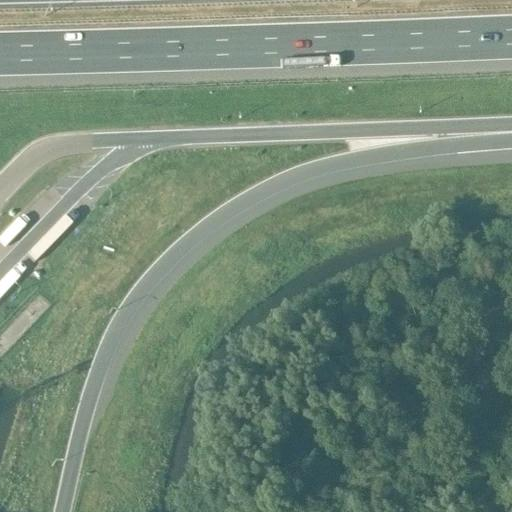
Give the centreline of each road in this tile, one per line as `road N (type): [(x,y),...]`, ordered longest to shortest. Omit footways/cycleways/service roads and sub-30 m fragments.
road 1 (motorway): [(62,511),(114,327),(139,286),(182,244),(312,168),(511,123)]
road 2 (motorway): [(0,56),(511,39)]
road 3 (motorway): [(142,139),(511,122)]
